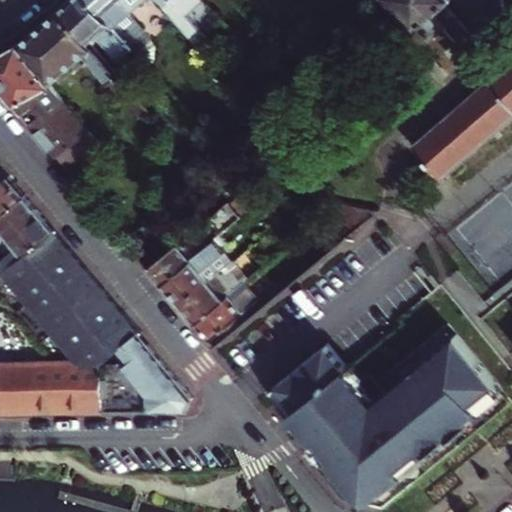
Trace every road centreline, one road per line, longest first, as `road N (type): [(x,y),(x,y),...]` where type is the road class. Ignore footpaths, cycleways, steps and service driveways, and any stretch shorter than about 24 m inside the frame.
road 1 (residential): [(256,434),(0,126)]
road 2 (residential): [(0,436),(256,434)]
